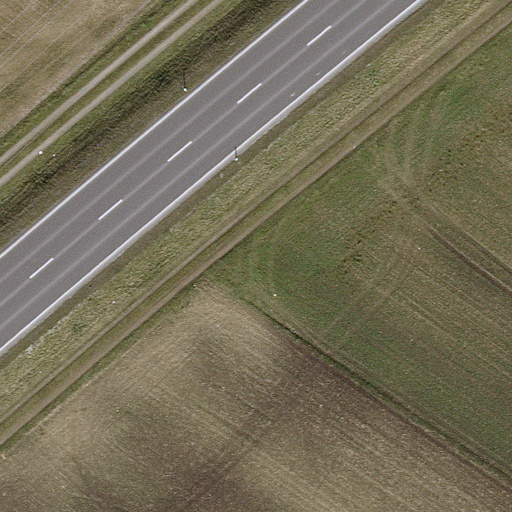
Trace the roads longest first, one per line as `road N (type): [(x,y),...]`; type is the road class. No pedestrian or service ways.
road 1 (track): [(511,7),(211,249),(0,432)]
road 2 (primary): [(0,307),(369,0)]
road 3 (track): [(208,0),(0,173)]
